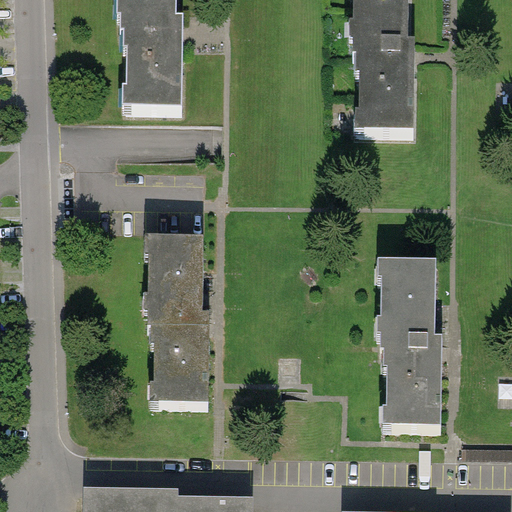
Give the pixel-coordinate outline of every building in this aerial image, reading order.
[(178,30),(178,0),(119,0),(119,29),(126,30),(125,120),(186,121),(187,30),(178,30)] [(408,52),(408,0),(349,0),(349,52),(356,52),(355,143),(415,143),(417,53),(408,52)] [(201,323),(202,246),(143,246),(142,322),(149,322),(147,413),(208,414),(210,323),(201,323)] [(435,347),(437,271),(378,270),(376,346),(383,346),(382,437),(443,438),(444,347),(435,347)] [(511,452),(462,451),(462,463),(511,463),(511,452)] [(179,496),(86,496),(85,511),(252,511),(253,504),(179,504),(179,496)]
